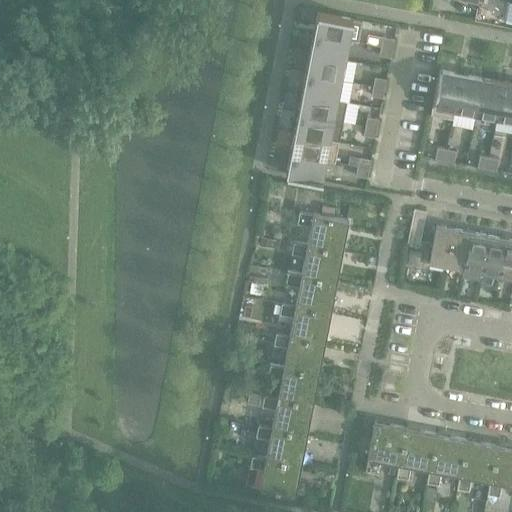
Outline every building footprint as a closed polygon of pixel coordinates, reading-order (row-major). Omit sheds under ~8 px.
[(363,20),(317,12),(317,15),(315,26),(313,32),(313,33),(349,40),(348,41),(358,43),(359,42),(363,20)] [(345,60),(348,41),(349,40),(313,33),(313,34),(312,40),(310,53),(345,60)] [(382,37),(380,46),(392,48),(394,39),(382,37)] [(391,57),(392,48),(380,46),(379,56),(391,58),(391,57)] [(341,80),(345,60),(310,53),(307,66),(306,72),(305,73),(341,80)] [(454,108),(461,73),(460,73),(455,72),(454,71),(453,72),(441,69),(439,69),(430,114),(452,119),(453,119),(455,108),(454,108)] [(337,100),(341,80),(305,73),(305,75),(304,80),(302,93),(337,100)] [(475,112),(482,77),(468,75),(468,74),(463,73),(461,73),(454,108),(455,108),(475,112)] [(374,77),(373,86),(385,88),(386,79),(374,77)] [(496,117),(503,81),(502,81),(497,80),(496,80),(482,77),(475,112),(496,117)] [(511,119),(511,83),(510,83),(510,82),(505,81),(503,81),(496,117),(511,119)] [(383,97),(385,88),(373,86),(371,96),(383,98),(383,97)] [(333,120),(337,100),(302,93),(300,106),(299,106),(299,107),(298,112),(298,113),(333,120)] [(329,140),(333,120),(298,113),(297,115),(296,120),(297,121),(294,133),(329,140)] [(367,117),(365,126),(377,128),(379,119),(367,117)] [(375,137),(377,128),(365,126),(363,136),(375,138),(375,137)] [(339,142),(329,140),(294,133),(292,146),(291,146),(291,147),(290,152),(290,153),(325,160),(335,162),(339,142)] [(444,160),(447,149),(437,147),(435,159),(444,160)] [(456,150),(447,149),(444,160),(453,162),(454,162),(456,150)] [(322,178),(325,160),(290,153),(290,154),(289,160),(289,161),(287,171),(286,174),(322,181),(322,178)] [(487,169),(489,157),(479,155),(477,167),(478,167),(487,169)] [(359,157),(357,166),(369,169),(371,159),(359,157)] [(498,159),(489,157),(487,169),(496,170),(498,159)] [(367,178),(369,169),(357,166),(356,176),(367,178)] [(414,209),(413,216),(425,218),(426,212),(414,209)] [(311,225),(307,244),(342,250),(348,219),(299,210),(297,223),(311,225)] [(425,218),(413,216),(412,222),(424,225),(425,218)] [(424,225),(412,222),(410,229),(422,232),(424,225)] [(436,225),(432,250),(429,261),(447,264),(453,229),(436,225)] [(422,232),(410,229),(409,237),(421,239),(422,232)] [(470,232),(453,229),(447,264),(463,268),(470,232)] [(487,235),(470,232),(463,268),(480,271),(487,235)] [(505,239),(487,235),(480,271),(498,275),(505,239)] [(261,237),(259,245),(272,247),(273,240),(261,237)] [(421,239),(409,237),(407,244),(419,247),(421,239)] [(511,240),(505,239),(498,275),(511,277),(511,240)] [(342,250),(307,244),(293,241),(291,253),(305,256),(301,274),(336,281),(342,250)] [(336,281),(301,274),(287,271),(285,284),(299,286),(296,304),(330,311),(336,281)] [(251,282),(249,292),(259,294),(261,284),(251,282)] [(330,311),(296,304),(282,302),(279,314),(293,317),(290,335),(324,342),(330,311)] [(324,342),(290,335),(276,332),(273,344),(287,347),(284,366),(318,373),(324,342)] [(318,373),(284,366),(270,363),(267,376),(281,378),(278,397),(313,404),(318,373)] [(307,434),(313,404),(278,397),(256,392),(254,403),(262,404),(261,406),(275,409),(272,427),(307,434)] [(406,428),(375,422),(365,471),(378,473),(381,459),(399,463),(406,428)] [(307,434),(272,427),(258,424),(255,436),(269,439),(266,457),(301,464),(307,434)] [(436,434),(406,428),(399,463),(396,476),(408,479),(411,465),(429,468),(436,434)] [(467,439),(437,434),(436,434),(429,468),(427,482),(439,485),(441,471),(460,474),(467,439)] [(497,445),(467,440),(467,439),(460,474),(457,488),(469,491),(472,477),(490,480),(497,445)] [(511,448),(497,445),(490,480),(487,494),(500,496),(502,483),(511,484),(511,448)] [(301,464),(266,457),(252,455),(250,467),(264,470),(260,489),(295,496),(301,464)] [(428,487),(426,496),(435,498),(437,488),(428,487)]
